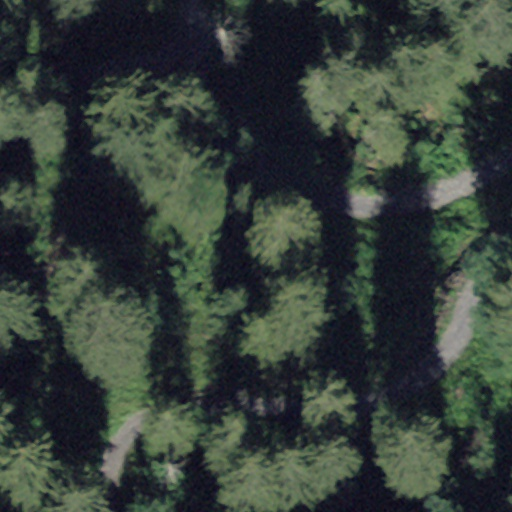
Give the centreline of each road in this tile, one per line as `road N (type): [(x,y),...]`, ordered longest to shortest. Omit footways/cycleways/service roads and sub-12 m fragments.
road 1 (track): [(113,511),(108,472),(137,422),(403,386),(511,274)]
road 2 (track): [(511,162),(369,210),(279,163),(212,65),(200,0)]
